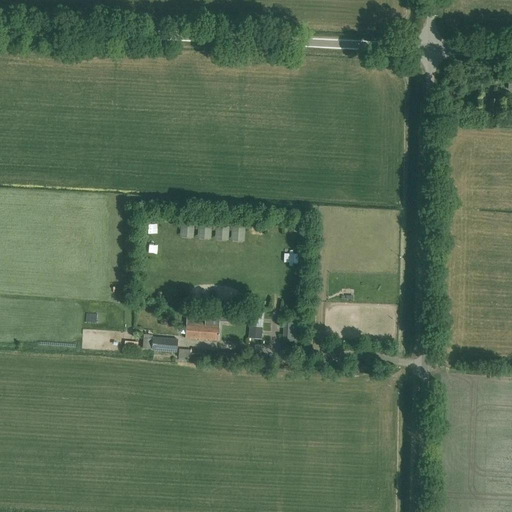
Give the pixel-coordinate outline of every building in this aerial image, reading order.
[(496,117),(497,98),(489,98),(488,116),(496,117)] [(227,234),(228,223),(219,222),(218,234),(227,234)] [(234,233),(243,235),(245,224),(236,223),(234,233)] [(261,224),(252,227),(255,234),(263,231),(261,224)] [(199,317),(190,316),(186,316),(185,338),(218,340),(219,324),(212,323),(213,321),(214,313),(205,313),(205,319),(204,320),(208,321),(208,323),(199,322),(199,318),(199,317)] [(299,322),(284,321),(284,340),(297,340),(299,322)] [(263,326),(250,325),(249,337),(261,339),(263,326)] [(152,337),(152,338),(143,338),(142,349),(177,352),(178,339),(152,337)]
